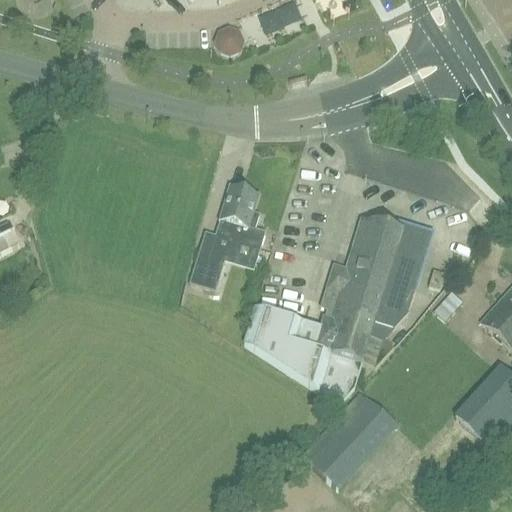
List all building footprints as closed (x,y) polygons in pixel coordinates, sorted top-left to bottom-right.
[(243,30),(216,31),(218,59),(244,57),(243,30)] [(251,216),(256,199),(230,192),(226,208),(224,207),(219,224),(214,239),(204,236),(189,287),(215,295),(224,265),(253,274),(265,235),(254,232),(258,218),(251,216)] [(371,226),(361,223),(345,273),(333,269),(320,311),(332,315),(330,324),(323,322),(321,331),(255,310),(243,348),(338,410),(355,391),(361,368),(372,372),(374,372),(393,351),(383,343),(406,318),(431,236),(398,226),(396,233),(371,225),(371,226)] [(0,256),(17,248),(7,228),(1,231),(1,230),(0,230),(0,256)] [(439,293),(444,277),(432,274),(428,290),(439,293)] [(511,354),(511,291),(482,325),(511,354)] [(489,452),(511,426),(511,382),(500,371),(454,421),(489,452)] [(338,494),(395,434),(359,401),(303,462),(338,494)]
